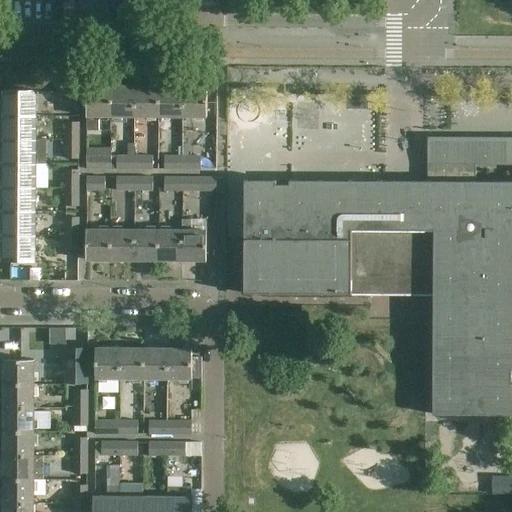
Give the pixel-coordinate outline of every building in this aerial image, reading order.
[(99,117),(112,117),(112,86),(88,86),(88,130),(99,130),(99,117)] [(136,86),(112,86),(112,117),(136,117),(136,86)] [(136,117),(160,117),(160,86),(136,86),(136,117)] [(160,117),(184,117),(184,86),(160,86),(160,117)] [(208,87),(184,86),(184,117),(208,117),(208,87)] [(6,92),(6,117),(36,117),(37,92),(6,92)] [(62,106),(80,106),(80,93),(62,93),(62,106)] [(6,117),(5,140),(36,140),(36,117),(6,117)] [(66,122),(66,141),(80,141),(80,122),(66,122)] [(245,177),(245,290),(352,291),(434,291),(434,411),(511,411),(511,135),(428,135),(428,183),(386,183),(386,178),(290,177),(290,181),(277,181),(277,177),(245,177)] [(140,154),(155,154),(155,138),(140,138),(140,154)] [(5,140),(5,164),(36,164),(36,140),(5,140)] [(80,159),(80,141),(66,141),(66,159),(80,159)] [(135,170),(136,156),(134,156),(135,144),(128,144),(128,156),(117,156),(117,170),(135,170)] [(87,169),(106,170),(106,156),(87,156),(87,169)] [(136,156),(135,170),(154,170),(154,156),(136,156)] [(183,170),(183,156),(165,156),(165,170),(183,170)] [(202,157),(183,156),(183,170),(202,171),(202,157)] [(5,164),(5,188),(36,188),(36,164),(5,164)] [(66,170),(66,188),(80,189),(80,170),(66,170)] [(87,177),(87,191),(106,191),(106,177),(87,177)] [(136,177),(117,177),(117,191),(136,191),(136,177)] [(154,178),(136,177),(136,191),(154,192),(154,178)] [(184,177),(165,177),(165,192),(183,192),(184,177)] [(202,178),(184,177),(183,192),(217,192),(218,178),(202,178)] [(5,188),(5,212),(36,212),(36,188),(5,188)] [(80,207),(80,189),(66,188),(66,207),(80,207)] [(5,212),(5,236),(36,236),(36,212),(5,212)] [(66,218),(66,236),(79,236),(80,218),(66,218)] [(183,230),(183,261),(207,261),(208,231),(192,230),(192,219),(182,219),(182,230),(183,230)] [(87,260),(112,260),(112,230),(87,229),(87,260)] [(112,260),(135,261),(136,230),(112,230),(112,260)] [(135,261),(159,261),(159,230),(136,230),(135,261)] [(159,261),(183,261),(183,230),(182,230),(159,230),(159,261)] [(36,236),(5,236),(5,260),(36,260),(36,236)] [(79,255),(79,236),(66,236),(66,255),(79,255)] [(88,384),(88,348),(65,348),(65,384),(88,384)] [(121,348),(97,348),(96,379),(121,379),(121,348)] [(121,379),(145,379),(145,348),(121,348),(121,379)] [(145,379),(168,379),(169,349),(145,348),(145,379)] [(193,349),(169,349),(168,379),(193,380),(193,349)] [(196,357),(196,379),(206,379),(206,357),(196,357)] [(5,360),(5,385),(36,385),(36,360),(5,360)] [(270,382),(270,391),(295,389),(294,380),(270,382)] [(36,408),(36,385),(5,385),(5,408),(36,408)] [(75,390),(75,408),(89,408),(89,390),(75,390)] [(162,416),(165,397),(152,395),(149,414),(162,416)] [(175,404),(168,404),(168,421),(168,435),(193,435),(193,421),(175,421),(175,404)] [(36,408),(5,408),(5,432),(36,432),(36,408)] [(89,427),(89,408),(75,408),(75,427),(89,427)] [(121,434),(121,420),(95,420),(95,434),(121,434)] [(138,420),(121,420),(121,434),(138,434),(138,420)] [(168,435),(168,421),(150,421),(150,435),(168,435)] [(5,456),(35,456),(36,432),(5,432),(5,456)] [(75,438),(75,456),(89,456),(89,438),(75,438)] [(190,454),(206,454),(206,441),(189,442),(190,454)] [(102,456),(121,456),(121,442),(102,442),(102,456)] [(139,442),(121,442),(121,456),(139,456),(139,442)] [(150,456),(168,456),(168,442),(150,442),(150,456)] [(187,442),(168,442),(168,456),(187,456),(187,442)] [(35,456),(5,456),(5,480),(35,480),(44,480),(44,456),(35,456)] [(75,456),(75,460),(75,475),(89,475),(89,456),(75,456)] [(182,459),(182,476),(195,476),(195,459),(182,459)] [(35,504),(35,480),(5,480),(5,504),(35,504)] [(75,485),(75,503),(88,503),(89,485),(75,485)] [(120,511),(121,497),(96,497),(96,511),(120,511)] [(144,511),(144,498),(121,497),(120,511),(144,511)] [(167,511),(168,498),(144,498),(144,511),(167,511)] [(168,498),(167,511),(191,511),(192,498),(168,498)] [(88,511),(88,503),(75,503),(74,511),(88,511)]
